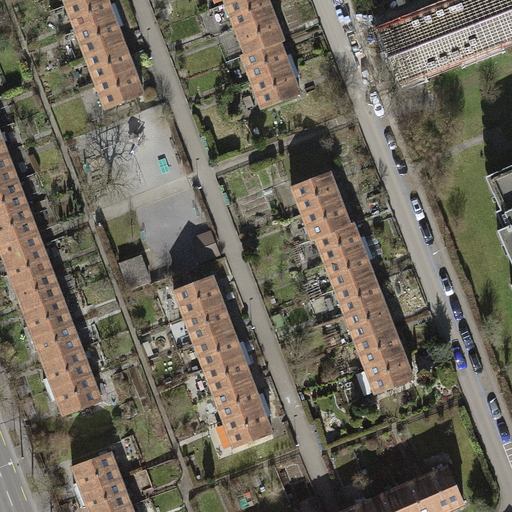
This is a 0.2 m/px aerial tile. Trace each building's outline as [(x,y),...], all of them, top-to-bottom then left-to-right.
[(73,0),(64,4),(73,30),(114,16),(108,0),(73,0)] [(263,0),(220,0),(241,53),(237,55),(257,109),(296,94),(277,43),(279,42),(263,0)] [(511,0),(470,0),(462,3),(480,49),(511,37),(511,0)] [(480,49),(462,3),(383,34),(401,79),(419,72),(419,73),(480,49)] [(73,30),(83,57),(124,42),(114,16),(73,30)] [(83,57),(93,83),(133,69),(124,42),(83,57)] [(93,83),(102,110),(143,95),(133,69),(93,83)] [(0,160),(0,190),(15,185),(5,159),(0,160)] [(511,167),(493,176),(499,191),(494,194),(501,210),(497,212),(504,229),(498,231),(511,262),(511,167)] [(298,213),(337,198),(326,172),(288,187),(298,213)] [(0,190),(0,220),(25,212),(15,185),(0,190)] [(347,224),(337,198),(298,213),(308,239),(310,238),(347,224)] [(0,251),(35,238),(34,235),(25,212),(0,220),(0,251)] [(310,238),(321,264),(359,249),(349,223),(347,224),(310,238)] [(194,239),(204,263),(222,257),(213,232),(194,239)] [(0,251),(0,265),(5,279),(45,265),(35,238),(0,251)] [(321,264),(331,290),(370,275),(359,249),(321,264)] [(132,285),(151,278),(144,257),(125,264),(132,285)] [(5,279),(15,306),(54,292),(45,265),(5,279)] [(169,290),(177,313),(219,298),(210,275),(169,290)] [(331,290),(341,316),(380,300),(370,275),(331,290)] [(15,306),(25,333),(64,318),(54,292),(15,306)] [(177,313),(186,336),(227,321),(219,298),(177,313)] [(341,316),(352,341),(390,326),(380,300),(341,316)] [(25,333),(34,359),(74,345),(64,318),(25,333)] [(186,336),(194,359),(236,343),(227,321),(186,336)] [(352,341),(362,367),(400,352),(390,326),(352,341)] [(194,359),(203,382),(244,366),(236,343),(194,359)] [(34,359),(44,386),(84,372),(74,345),(34,359)] [(411,378),(400,352),(362,367),(372,393),(411,378)] [(203,382),(211,404),(253,389),(244,366),(203,382)] [(44,386),(54,413),(93,398),(84,372),(44,386)] [(211,404),(219,427),(261,412),(253,389),(211,404)] [(219,427),(228,450),(269,435),(261,412),(219,427)] [(67,467),(76,493),(117,478),(107,452),(67,467)] [(442,511),(461,504),(444,465),(336,511),(442,511)] [(76,493),(83,511),(105,511),(126,504),(117,478),(76,493)]
